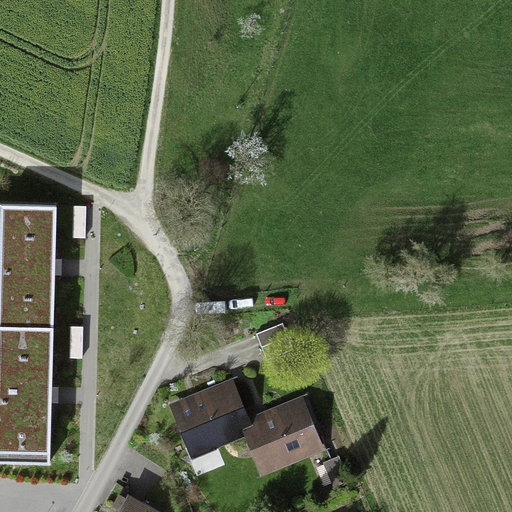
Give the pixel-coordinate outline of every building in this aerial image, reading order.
[(0,203),(0,460),(49,462),(51,394),(55,265),(56,205),(0,203)] [(86,205),(73,205),(73,237),(86,237),(86,205)] [(257,335),(262,346),(288,335),(284,324),(257,335)] [(83,326),(71,326),(70,357),(82,357),(83,326)] [(295,352),(288,335),(262,346),(268,362),(295,352)] [(176,407),(194,451),(249,429),(247,424),(230,385),(176,407)] [(320,447),(301,402),(247,424),(249,429),(265,469),(320,447)] [(340,457),(324,463),(335,489),(350,483),(340,457)] [(156,511),(129,498),(121,511),(156,511)]
